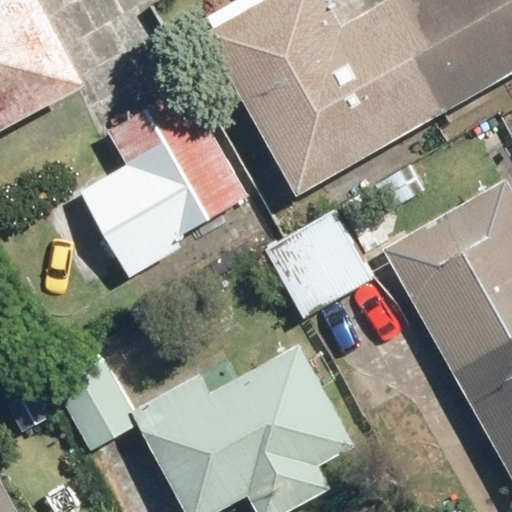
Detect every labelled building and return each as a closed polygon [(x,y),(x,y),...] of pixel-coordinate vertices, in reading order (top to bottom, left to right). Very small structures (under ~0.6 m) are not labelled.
[(0,0),(0,128),(89,82),(45,0),(0,0)] [(511,0),(385,0),(345,23),(331,0),(262,0),(208,31),(300,191),(511,70),(511,0)] [(250,197),(187,84),(109,128),(173,240),(250,197)] [(511,182),(509,177),(383,247),(511,475),(511,182)] [(374,275),(334,207),(265,248),(305,316),(374,275)] [(211,388),(202,371),(134,409),(190,511),(211,511),(249,491),(261,511),(282,511),(335,483),(324,463),(362,443),(303,338),(211,388)] [(138,422),(101,358),(53,386),(91,450),(138,422)] [(15,511),(0,483),(0,511),(15,511)] [(473,511),(468,501),(447,511),(473,511)]
